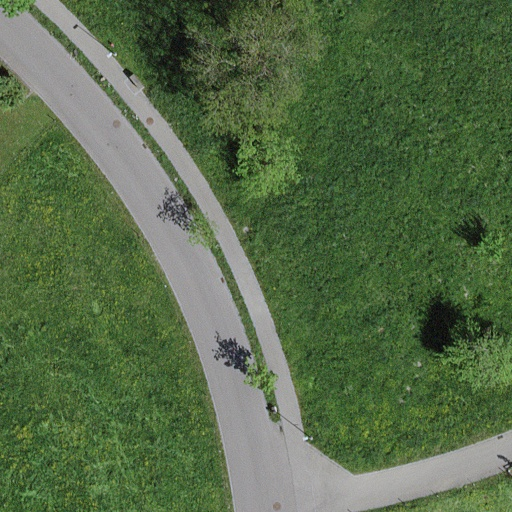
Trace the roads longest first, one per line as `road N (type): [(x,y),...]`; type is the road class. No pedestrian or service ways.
road 1 (residential): [(269,511),(218,284),(121,138),(0,17)]
road 2 (track): [(269,504),(419,481),(511,449)]
